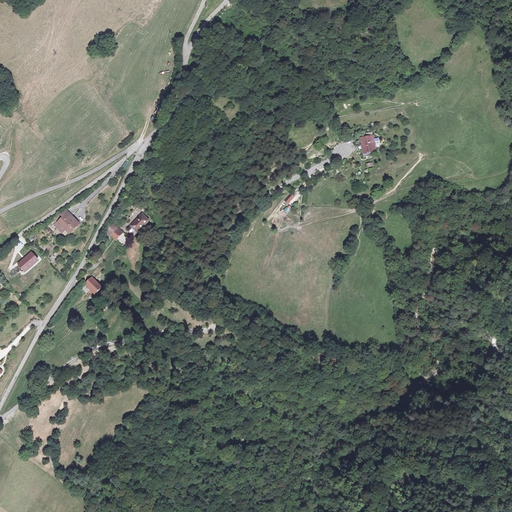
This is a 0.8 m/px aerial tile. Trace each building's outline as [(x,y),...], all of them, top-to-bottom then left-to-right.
[(379,151),(376,135),(362,138),(366,155),(379,151)] [(298,198),(292,193),(286,200),(291,205),(298,198)] [(83,225),(70,212),(55,226),(65,235),(68,232),(72,236),(83,225)] [(143,213),(131,225),(141,235),(153,222),(143,213)] [(126,233),(114,223),(106,233),(118,243),(126,233)] [(32,253),(18,262),(26,273),(33,268),(31,264),(37,260),(32,253)] [(105,288),(94,278),(86,286),(97,296),(105,288)]
